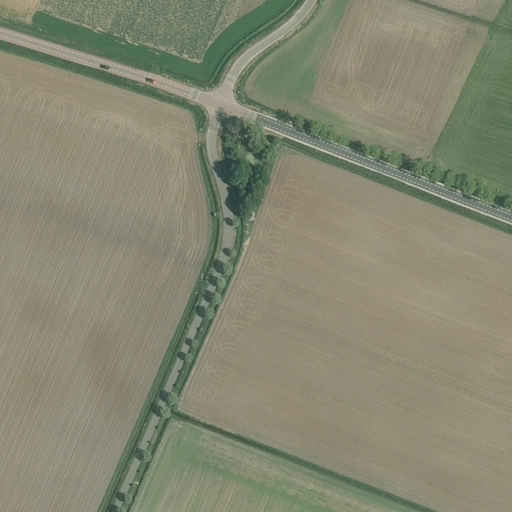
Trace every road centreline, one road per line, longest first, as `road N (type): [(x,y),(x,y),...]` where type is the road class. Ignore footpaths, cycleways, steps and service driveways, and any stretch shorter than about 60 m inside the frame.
road 1 (unclassified): [(114,511),(218,269),(226,235),(210,141),(218,106)]
road 2 (tertiary): [(511,217),(218,106)]
road 3 (tertiary): [(218,106),(0,37)]
road 4 (unclassified): [(218,106),(240,60),(311,0)]
